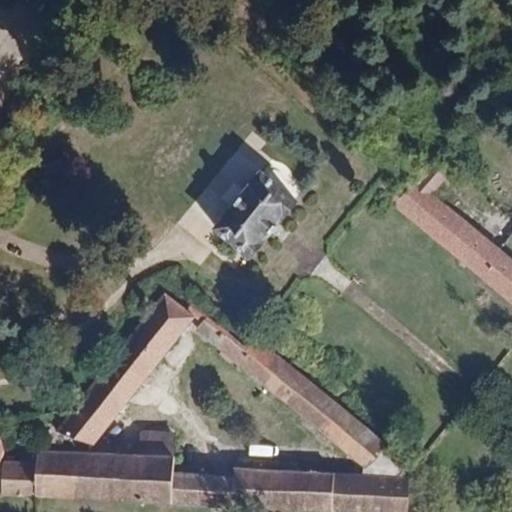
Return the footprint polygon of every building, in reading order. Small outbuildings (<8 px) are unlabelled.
[(511,258),(438,195),(455,173),(432,153),(405,185),(400,180),(386,193),(511,297),(511,258)] [(312,207),(277,179),(229,236),(263,265),(312,207)] [(197,318),(191,313),(167,294),(17,433),(76,429),(93,414),(193,322),(197,318)] [(201,327),(211,316),(197,305),(191,313),(197,318),(193,322),(201,327)] [(396,507),(407,507),(407,468),(400,466),(405,456),(262,336),(250,348),(211,316),(201,327),(219,344),(216,348),(220,353),(224,347),(227,349),(223,355),(230,361),(235,357),(240,360),(236,366),(240,371),(245,364),(249,366),(243,372),(250,377),(254,372),(347,448),(342,463),(234,460),(233,471),(233,500),(396,507)] [(204,365),(193,356),(180,369),(191,379),(204,365)] [(76,429),(77,444),(132,446),(133,417),(93,414),(76,429)] [(2,492),(199,499),(199,470),(161,468),(161,447),(132,446),(77,444),(22,443),(20,461),(2,462),(2,486),(2,492)] [(217,499),(233,500),(233,471),(199,470),(199,499),(217,499)]
